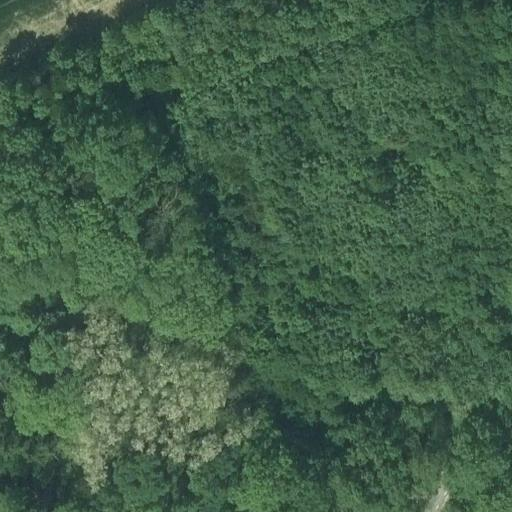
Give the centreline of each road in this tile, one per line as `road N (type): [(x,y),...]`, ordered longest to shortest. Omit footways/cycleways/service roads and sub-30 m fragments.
road 1 (track): [(0,156),(74,118),(392,0)]
road 2 (unclassified): [(427,511),(470,453),(511,431)]
